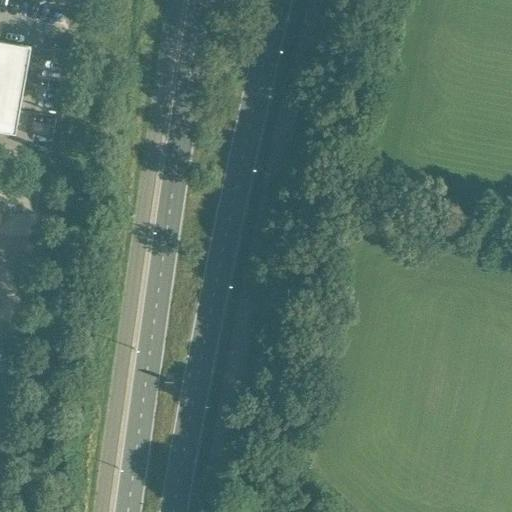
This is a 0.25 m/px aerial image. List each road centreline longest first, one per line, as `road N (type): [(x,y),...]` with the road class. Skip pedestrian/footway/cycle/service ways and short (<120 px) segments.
road 1 (secondary): [(173,511),(241,153),(279,0)]
road 2 (secondary): [(206,0),(128,511)]
